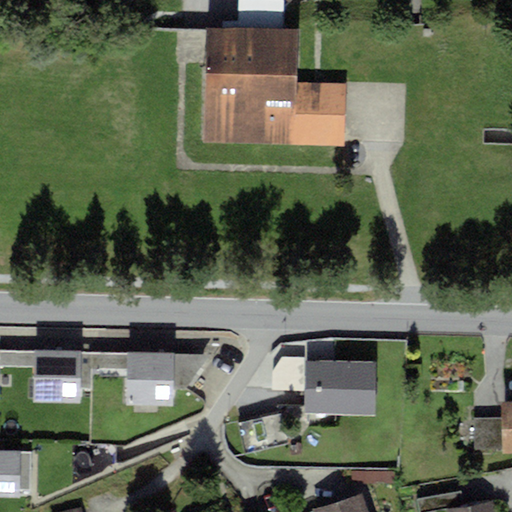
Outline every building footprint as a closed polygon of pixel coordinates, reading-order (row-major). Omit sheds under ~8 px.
[(222,21),(222,27),(283,29),(283,0),(237,0),(237,22),(222,21)] [(345,87),(288,86),(289,29),(283,29),(222,27),(209,27),(206,143),(344,146),(345,87)] [(0,366),(34,366),(34,352),(0,351),(0,366)] [(82,353),(34,352),(34,366),(33,401),(81,402),(82,353)] [(128,368),(128,354),(92,354),(92,368),(128,368)] [(211,354),(128,354),(128,368),(128,405),(171,405),(171,386),(186,387),(211,354)] [(272,371),(271,392),(305,393),(305,358),(281,357),(272,371)] [(377,362),(307,362),(307,413),(377,414),(377,362)] [(511,402),(501,403),(502,418),(503,453),(511,452),(511,402)] [(283,413),(238,424),(246,455),(291,445),(283,413)] [(503,453),(502,418),(473,419),(475,454),(503,453)] [(19,451),(0,450),(0,495),(19,496),(20,490),(30,490),(31,454),(19,454),(19,451)] [(435,511),(448,510),(464,507),(461,492),(418,499),(419,511),(435,511)] [(366,511),(362,497),(316,511),(315,511),(366,511)] [(464,507),(448,510),(448,511),(494,511),(493,502),(464,507)]
